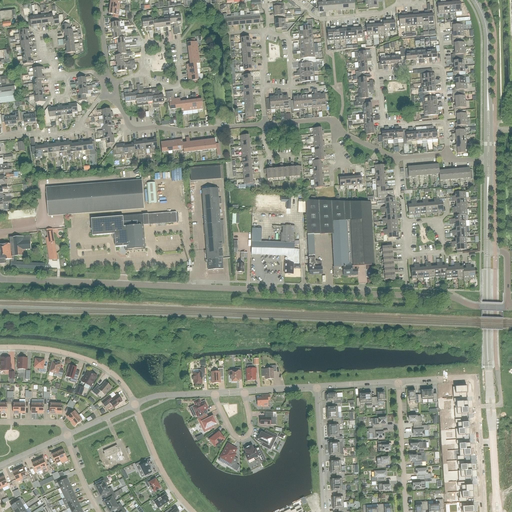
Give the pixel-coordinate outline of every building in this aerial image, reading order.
[(274,7),(274,12),(284,11),(284,6),(284,3),(277,4),(277,7),(274,7)] [(15,10),(0,11),(0,20),(13,19),(12,16),(15,16),(15,10)] [(52,11),(52,14),(54,25),(60,24),(63,20),(62,15),(58,16),(58,15),(55,16),(54,12),(54,11),(52,11)] [(250,12),(250,15),(251,15),(252,24),(260,23),(259,14),(253,15),(253,12),(250,12)] [(232,16),(231,17),(227,17),(226,14),(223,15),(223,18),(224,18),(225,27),(233,26),(232,16)] [(238,16),(234,16),(234,14),(231,14),(231,17),(232,16),(233,26),(239,25),(238,16)] [(298,27),(298,32),(312,30),(312,26),(313,26),(312,20),(307,21),(308,26),(298,27)] [(61,25),(62,31),(72,30),(75,30),(75,27),(70,28),(70,24),(69,21),(65,21),(62,25),(61,25)] [(453,32),(463,31),(463,25),(462,25),(462,22),(456,23),(456,22),(450,23),(450,26),(451,26),(452,29),(453,28),(453,32)] [(451,37),(452,41),(458,40),(458,37),(464,37),(463,31),(453,32),(453,35),(452,35),(452,37),(451,37)] [(458,40),(452,41),(452,44),(453,44),(453,46),(454,46),(455,49),(465,48),(464,42),(458,43),(458,40)] [(75,49),(80,49),(83,48),(83,46),(79,46),(66,48),(67,51),(65,51),(65,54),(75,53),(75,49)] [(451,55),(451,58),(463,57),(463,54),(465,54),(465,48),(455,49),(455,52),(454,52),(454,55),(451,55)] [(400,55),(395,56),(396,69),(398,69),(398,64),(401,64),(401,57),(403,57),(402,49),(400,49),(400,55)] [(402,49),(403,57),(406,57),(406,61),(411,60),(410,51),(405,52),(405,49),(402,49)] [(308,58),(308,61),(316,60),(315,58),(315,57),(314,53),(300,54),(301,58),(301,59),(308,58)] [(454,64),(454,67),(464,66),(464,60),(463,57),(451,58),(452,62),(453,62),(453,64),(454,64)] [(316,60),(308,61),(304,61),(304,64),(299,64),(300,69),(313,67),(313,63),(316,63),(316,62),(316,60)] [(453,73),(453,76),(459,75),(459,73),(465,72),(464,66),(454,67),(454,70),(453,70),(454,73),(453,73)] [(367,67),(358,68),(359,72),(355,72),(356,76),(364,75),(364,73),(368,72),(367,67)] [(0,77),(0,84),(1,84),(1,88),(0,87),(0,98),(1,104),(6,103),(8,102),(17,101),(15,91),(14,86),(16,86),(15,75),(0,77)] [(365,78),(364,75),(356,76),(356,80),(357,80),(358,84),(367,83),(366,78),(365,78)] [(459,75),(453,76),(453,79),(454,79),(454,82),(455,82),(456,85),(466,84),(465,78),(465,75),(459,76),(459,75)] [(452,91),(452,94),(459,93),(459,90),(466,90),(466,84),(456,85),(456,88),(455,88),(455,90),(452,91)] [(436,87),(422,88),(422,93),(422,94),(419,94),(419,96),(424,95),(429,95),(429,92),(436,92),(436,91),(436,87)] [(125,103),(131,102),(129,89),(124,90),(124,93),(121,93),(122,100),(125,99),(125,103)] [(324,93),(320,94),(321,107),(325,107),(326,107),(326,108),(327,110),(329,110),(328,107),(329,107),(328,100),(325,100),(325,93),(324,93)] [(357,102),(364,101),(364,99),(368,98),(367,93),(359,94),(359,98),(356,98),(356,102),(357,102)] [(455,99),(455,102),(466,102),(465,96),(459,96),(459,93),(452,94),(453,97),(454,97),(454,100),(455,99)] [(88,95),(77,96),(78,102),(82,105),(87,105),(86,97),(91,96),(91,94),(88,95)] [(292,108),(291,101),(291,99),(288,100),(287,94),(287,95),(283,95),(284,109),(292,108)] [(43,96),(29,98),(30,100),(35,100),(35,103),(36,103),(37,107),(42,106),(45,102),(45,99),(43,100),(43,96)] [(363,106),(363,109),(372,109),(371,103),(365,104),(364,101),(357,102),(358,106),(361,106),(363,106)] [(454,108),(454,111),(460,111),(460,108),(466,108),(466,102),(455,102),(456,106),(454,106),(455,108),(454,108)] [(81,107),(77,104),(71,104),(72,114),(72,117),(75,117),(74,112),(78,112),(82,111),(81,107)] [(55,119),(54,108),(51,109),(51,107),(48,107),(45,112),(46,123),(50,123),(50,120),(55,119)] [(438,110),(424,112),(424,116),(421,116),(421,120),(429,119),(428,116),(438,115),(438,110)] [(460,111),(454,111),(454,115),(455,115),(455,117),(457,117),(457,120),(467,119),(467,113),(465,114),(464,111),(460,111)] [(19,121),(19,114),(18,112),(13,113),(13,116),(10,117),(11,127),(14,127),(14,125),(17,125),(16,121),(19,121)] [(28,125),(30,125),(29,114),(26,115),(26,113),(25,112),(20,113),(21,121),(24,120),(25,124),(27,124),(28,125)] [(35,114),(29,114),(30,125),(33,125),(33,123),(36,123),(35,119),(38,119),(38,112),(35,112),(35,114)] [(11,127),(10,117),(5,117),(4,116),(1,116),(2,123),(5,123),(5,126),(8,126),(8,127),(11,127)] [(467,119),(457,120),(457,123),(455,124),(456,129),(462,129),(462,126),(468,125),(467,119)] [(402,131),(397,131),(398,140),(403,139),(403,145),(405,145),(404,130),(402,131)] [(388,141),(387,132),(382,132),(382,136),(378,136),(379,143),(383,142),(383,141),(388,141)] [(114,138),(103,139),(101,139),(101,141),(106,141),(107,148),(111,148),(114,143),(114,138)] [(216,146),(216,144),(215,139),(183,143),(183,150),(184,153),(216,149),(216,148),(216,146)] [(90,150),(93,150),(95,150),(95,147),(93,147),(92,140),(89,140),(90,142),(86,142),(88,155),(90,155),(90,150)] [(123,155),(122,144),(116,145),(113,149),(114,156),(121,155),(122,160),(124,160),(123,155)] [(33,156),(34,156),(35,156),(36,161),(43,160),(42,159),(41,146),(38,146),(37,145),(31,145),(33,156)] [(3,165),(0,165),(0,171),(0,172),(0,171),(4,171),(4,173),(6,173),(12,173),(11,167),(8,168),(8,164),(3,165)] [(469,168),(459,169),(439,171),(438,165),(408,167),(408,168),(408,171),(408,172),(408,174),(409,175),(409,177),(439,174),(440,181),(470,178),(470,177),(470,175),(470,173),(470,172),(470,170),(469,168)] [(190,180),(223,179),(223,166),(189,167),(190,180)] [(289,178),(300,177),(299,172),(299,170),(299,168),(299,167),(293,167),(293,166),(291,167),(288,168),(289,178)] [(283,167),(280,168),(277,169),(278,178),(289,178),(288,168),(283,168),(283,167)] [(272,168),(269,169),(266,169),(266,171),(266,173),(267,174),(267,179),(278,178),(277,169),(272,169),(272,168)] [(155,183),(147,184),(149,204),(156,203),(155,183)] [(48,213),(97,209),(143,206),(142,184),(47,191),(48,213)] [(387,189),(386,187),(376,188),(376,190),(373,191),(373,195),(377,195),(377,193),(385,192),(385,189),(387,189)] [(223,220),(220,220),(219,204),(222,204),(221,198),(218,198),(217,189),(202,190),(205,225),(203,225),(204,235),(205,235),(207,260),(208,260),(208,270),(224,269),(223,259),(222,244),(225,244),(223,226),(224,226),(223,220)] [(281,198),(280,202),(286,203),(286,210),(290,210),(291,198),(281,198)] [(439,199),(436,199),(437,213),(443,212),(443,205),(442,202),(444,202),(444,199),(439,199)] [(8,214),(8,212),(8,211),(9,211),(8,204),(11,204),(11,200),(3,201),(0,201),(0,211),(2,211),(2,215),(8,214)] [(350,220),(349,202),(311,201),(306,201),(308,235),(314,235),(320,234),(320,235),(332,234),(331,221),(350,220)] [(367,202),(349,202),(350,220),(331,221),(332,234),(334,267),(354,266),(374,265),(371,202),(367,202)] [(9,219),(35,216),(35,209),(8,212),(8,214),(9,219)] [(176,212),(133,216),(91,219),(92,236),(114,234),(115,247),(125,246),(125,250),(145,248),(143,225),(177,223),(177,222),(182,221),(181,213),(176,213),(176,212)] [(252,229),(251,255),(285,256),(285,257),(287,257),(285,258),(285,260),(287,261),(287,262),(285,261),(284,274),(292,274),(293,263),(299,264),(298,249),(294,249),(294,244),(294,243),(295,226),(281,226),(281,243),(261,242),(262,229),(252,229)] [(46,229),(46,232),(47,238),(45,238),(49,260),(58,260),(52,228),(46,229)] [(10,244),(0,245),(0,263),(6,263),(6,260),(13,259),(13,257),(25,256),(25,250),(31,249),(30,236),(9,238),(10,244)] [(466,244),(452,245),(452,248),(456,247),(456,250),(457,253),(462,253),(462,250),(467,250),(466,244)] [(387,246),(382,247),(383,258),(393,257),(393,256),(392,251),(393,251),(393,249),(392,249),(392,246),(390,246),(389,246),(387,246)] [(241,258),(240,264),(237,264),(237,272),(244,272),(244,264),(244,258),(247,258),(247,253),(241,253),(241,258)] [(393,257),(383,258),(384,269),(394,268),(394,267),(393,262),(394,262),(394,260),(393,260),(393,259),(393,257)] [(315,261),(315,258),(309,259),(310,275),(322,275),(322,268),(318,268),(318,261),(315,261)] [(334,267),(333,267),(333,276),(337,276),(343,276),(353,276),(353,275),(353,276),(356,276),(356,275),(357,275),(357,269),(354,269),(354,266),(334,267)] [(394,268),(384,269),(385,280),(390,279),(392,279),(393,279),(395,279),(395,277),(394,273),(395,273),(395,270),(394,270),(394,268)] [(10,363),(10,358),(1,358),(2,371),(11,371),(11,365),(10,365),(10,363)] [(19,358),(18,369),(26,369),(26,370),(26,369),(27,363),(27,361),(27,359),(19,358)] [(35,359),(35,361),(34,368),(39,369),(38,372),(46,373),(47,367),(44,366),(44,360),(35,359)] [(52,362),(50,372),(54,373),(53,375),(62,377),(63,371),(60,370),(61,364),(57,363),(57,362),(54,361),(53,362),(52,362)] [(80,372),(79,372),(78,374),(75,373),(77,368),(72,366),(73,366),(70,365),(70,366),(69,366),(66,377),(71,378),(70,382),(76,384),(80,372)] [(270,366),(270,369),(261,369),(261,377),(265,377),(265,380),(273,379),(273,372),(276,371),(276,365),(270,366)] [(193,377),(192,378),(192,380),(193,380),(194,380),(194,384),(202,384),(202,379),(201,376),(205,376),(205,375),(204,368),(201,368),(201,370),(193,371),(193,377)] [(241,379),(241,375),(241,368),(235,368),(236,371),(229,372),(229,376),(231,376),(232,382),(239,381),(239,379),(241,379)] [(256,368),(246,369),(247,381),(256,380),(255,373),(256,373),(256,368)] [(211,373),(212,383),(220,383),(220,375),(223,375),(223,369),(218,369),(218,372),(211,373)] [(84,377),(82,382),(91,387),(94,380),(95,380),(96,377),(96,376),(88,371),(86,376),(85,378),(84,377)] [(97,385),(92,392),(95,394),(96,393),(98,395),(100,392),(105,395),(107,393),(108,393),(110,391),(109,390),(111,387),(105,382),(100,388),(97,385)] [(459,387),(452,387),(453,397),(459,397),(459,393),(467,393),(467,386),(464,386),(464,385),(459,386),(459,387)] [(78,386),(76,394),(81,396),(84,388),(78,386)] [(427,389),(427,400),(433,400),(433,402),(437,402),(436,395),(433,395),(433,390),(431,390),(431,388),(427,389)] [(421,396),(418,396),(419,403),(422,403),(422,400),(427,400),(427,389),(422,389),(422,390),(421,390),(421,396)] [(415,403),(419,403),(418,396),(415,396),(415,391),(413,391),(413,390),(409,390),(409,391),(409,394),(408,394),(408,398),(409,398),(409,401),(415,401),(415,403)] [(377,398),(374,399),(375,406),(384,405),(384,400),(385,400),(384,395),(383,395),(383,392),(383,391),(378,392),(379,393),(377,393),(377,398)] [(366,404),(365,392),(360,393),(360,394),(359,394),(360,399),(356,400),(357,407),(360,407),(360,404),(366,404)] [(370,392),(365,392),(366,404),(371,403),(372,406),(373,406),(373,408),(375,408),(375,406),(374,399),(371,399),(371,393),(370,393),(370,392)] [(333,401),(333,404),(340,404),(341,404),(341,398),(337,398),(337,395),(334,395),(334,394),(329,394),(329,395),(327,395),(326,395),(326,400),(327,400),(327,401),(333,401)] [(109,396),(100,403),(103,406),(108,402),(109,404),(113,409),(118,404),(119,405),(120,404),(119,403),(122,401),(117,395),(115,396),(111,399),(109,396)] [(263,398),(257,399),(257,406),(262,406),(262,407),(268,406),(268,401),(270,400),(269,395),(263,395),(263,398)] [(460,398),(454,399),(454,402),(456,402),(457,408),(468,408),(467,401),(460,402),(460,398)] [(196,406),(193,407),(196,414),(197,418),(204,414),(203,411),(208,409),(204,402),(201,404),(199,400),(194,402),(196,406)] [(340,404),(333,404),(333,407),(327,408),(328,409),(326,409),(327,413),(338,413),(337,407),(340,407),(340,404)] [(457,408),(454,408),(455,418),(461,418),(461,414),(468,414),(468,408),(457,408)] [(71,422),(78,416),(74,411),(67,417),(71,422)] [(260,425),(270,425),(276,425),(276,418),(273,418),(273,412),(265,412),(265,415),(265,418),(260,418),(260,425)] [(338,413),(327,413),(327,418),(328,418),(328,419),(334,419),(334,422),(341,422),(341,418),(338,419),(338,413)] [(78,416),(71,422),(75,427),(82,421),(78,416)] [(206,416),(204,417),(198,420),(204,432),(213,428),(212,426),(216,424),(212,417),(208,419),(206,416)] [(421,417),(409,417),(409,422),(411,422),(411,424),(415,423),(415,426),(422,426),(421,417)] [(372,425),(372,429),(382,428),(381,425),(385,425),(385,423),(386,423),(386,419),(374,419),(375,425),(372,425)] [(461,419),(455,420),(455,423),(456,423),(457,429),(469,429),(469,422),(462,423),(461,419)] [(341,422),(334,422),(334,425),(329,425),(329,427),(328,427),(328,431),(339,431),(339,425),(341,425),(341,422)] [(415,431),(414,431),(414,436),(428,435),(428,431),(428,426),(422,426),(415,426),(415,431)] [(382,428),(372,429),(368,429),(368,434),(372,434),(373,439),(384,438),(383,433),(382,433),(382,428)] [(457,429),(455,429),(456,439),(463,439),(462,435),(470,435),(469,429),(457,429)] [(335,437),(335,440),(342,440),(342,436),(339,437),(339,431),(328,431),(328,436),(329,436),(329,437),(335,437)] [(214,432),(206,438),(209,441),(210,440),(215,447),(224,440),(223,439),(224,438),(222,435),(221,436),(219,433),(216,435),(214,432)] [(261,433),(258,439),(257,439),(258,440),(257,441),(263,444),(262,445),(270,450),(276,438),(273,436),(274,435),(267,432),(266,435),(261,433)] [(329,445),(329,449),(340,449),(340,443),(343,443),(342,442),(342,440),(335,440),(335,443),(330,443),(330,445),(329,445)] [(412,445),(411,445),(411,450),(419,449),(419,452),(424,452),(424,449),(426,449),(426,442),(423,443),(422,440),(416,440),(416,443),(412,443),(412,445)] [(463,440),(456,441),(456,444),(459,444),(459,450),(470,450),(470,443),(463,444),(463,440)] [(384,442),(378,442),(378,452),(390,451),(390,446),(388,446),(388,445),(385,445),(384,442)] [(221,457),(220,457),(221,457),(224,459),(230,463),(228,466),(232,468),(233,469),(237,471),(240,466),(236,464),(235,464),(231,461),(233,458),(232,457),(234,454),(236,449),(233,448),(231,447),(231,446),(228,444),(221,456),(221,457)] [(117,445),(103,451),(104,454),(103,454),(105,458),(120,452),(117,445)] [(254,450),(253,450),(252,446),(249,448),(249,447),(249,448),(247,449),(247,448),(247,449),(245,450),(247,454),(245,455),(249,463),(259,458),(261,462),(265,460),(261,453),(258,455),(255,450),(254,450)] [(340,449),(329,449),(329,454),(330,454),(330,455),(336,455),(336,458),(343,458),(343,449),(340,449)] [(63,450),(57,453),(61,461),(62,463),(67,461),(63,450)] [(459,456),(457,457),(457,460),(464,460),(464,456),(471,456),(470,450),(459,450),(459,456)] [(56,464),(61,461),(57,453),(52,455),(56,464)] [(422,462),(426,462),(425,453),(413,454),(413,457),(409,457),(410,462),(411,461),(411,463),(415,463),(415,466),(422,465),(422,462)] [(330,463),(330,467),(341,467),(341,461),(344,461),(343,458),(336,458),(336,461),(331,461),(331,463),(330,463)] [(388,458),(377,459),(377,468),(384,468),(384,465),(387,465),(387,463),(389,463),(388,458)] [(37,462),(42,471),(42,472),(42,473),(48,470),(43,459),(37,462)] [(464,461),(457,462),(458,465),(459,465),(459,471),(472,470),(471,464),(464,465),(464,461)] [(42,471),(37,462),(32,464),(37,475),(39,473),(39,472),(42,471)] [(138,471),(141,469),(144,476),(147,475),(148,476),(151,474),(151,473),(152,473),(150,469),(149,467),(147,463),(143,465),(142,462),(135,465),(138,471)] [(337,473),(337,476),(344,476),(344,472),(341,472),(341,467),(330,467),(330,472),(331,472),(331,473),(337,473)] [(18,471),(22,479),(23,481),(28,479),(23,468),(18,471)] [(418,475),(418,479),(425,479),(431,479),(431,474),(427,474),(427,469),(416,470),(416,475),(418,475)] [(459,471),(458,471),(459,481),(465,481),(465,477),(472,477),(472,470),(459,471)] [(22,479),(18,471),(12,473),(16,482),(22,479)] [(372,477),(371,477),(371,482),(376,482),(385,481),(384,477),(386,477),(386,472),(376,472),(375,472),(371,472),(372,477)] [(331,481),(331,485),(342,485),(342,479),(345,479),(344,476),(337,476),(337,479),(332,479),(332,481),(331,481)] [(98,491),(106,487),(108,486),(106,483),(109,482),(106,477),(100,480),(101,483),(94,486),(96,490),(97,489),(98,491)] [(60,488),(69,484),(66,479),(61,482),(59,479),(54,482),(55,485),(58,483),(60,488)] [(159,485),(157,483),(155,479),(151,482),(150,479),(144,482),(148,488),(151,486),(154,492),(160,488),(159,485)] [(431,482),(431,479),(425,479),(418,479),(418,482),(415,483),(415,484),(413,484),(413,489),(425,488),(425,482),(431,482)] [(385,481),(376,482),(376,485),(378,485),(379,491),(390,491),(390,486),(389,486),(388,484),(385,484),(385,481)] [(465,482),(457,483),(458,486),(460,486),(460,492),(473,491),(473,485),(465,486),(465,482)] [(63,493),(71,489),(69,484),(60,488),(63,493)] [(338,491),(338,494),(346,493),(345,490),(343,490),(342,485),(331,485),(331,490),(332,490),(333,491),(338,491)] [(106,487),(98,491),(99,493),(98,494),(100,497),(107,493),(108,496),(114,493),(111,488),(108,490),(106,487)] [(65,498),(74,494),(71,489),(63,493),(65,498)] [(120,489),(114,493),(116,497),(123,493),(120,489)] [(460,498),(458,498),(459,502),(466,502),(466,498),(473,498),(473,491),(460,492),(459,492),(460,498)] [(114,493),(108,496),(110,499),(103,503),(105,506),(106,506),(107,508),(115,503),(116,502),(115,499),(117,498),(116,497),(114,493)] [(332,499),(332,503),(343,503),(343,497),(346,497),(346,493),(338,494),(338,497),(333,497),(333,499),(332,499)] [(64,505),(67,503),(76,499),(74,494),(65,498),(62,500),(64,505)] [(157,497),(151,501),(153,505),(156,504),(159,508),(160,508),(163,506),(163,505),(169,501),(167,499),(168,498),(166,495),(159,499),(157,497)] [(14,511),(22,506),(19,501),(22,500),(20,497),(15,500),(17,503),(11,506),(14,511)] [(64,505),(67,510),(70,508),(78,504),(76,499),(67,503),(64,505)] [(434,504),(434,511),(440,511),(440,508),(443,508),(443,500),(437,500),(437,504),(434,504)] [(422,511),(422,509),(425,509),(425,502),(421,502),(422,505),(416,505),(416,508),(415,508),(415,511),(422,511)] [(428,502),(425,502),(425,509),(428,509),(428,511),(434,511),(434,504),(428,505),(428,502)] [(115,503),(107,508),(108,509),(107,510),(108,511),(111,511),(116,509),(118,511),(123,508),(120,503),(117,505),(115,503)] [(339,511),(347,511),(346,508),(344,508),(343,503),(332,503),(332,508),(334,508),(334,509),(339,509),(339,511)] [(466,503),(460,504),(460,507),(461,507),(461,511),(474,511),(474,506),(466,507),(466,503)]
